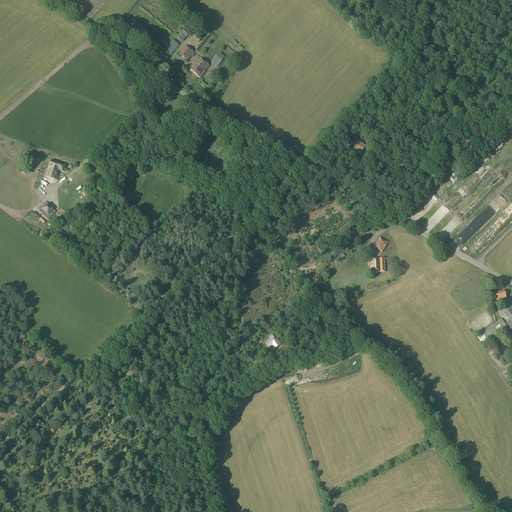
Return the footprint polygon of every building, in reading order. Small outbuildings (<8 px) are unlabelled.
[(176,37),(182,42),(188,35),(182,30),(176,37)] [(164,50),(171,56),(179,45),(173,40),(164,50)] [(179,54),(187,61),(194,53),(185,46),(179,54)] [(212,62),(217,67),(219,65),(225,58),(219,53),(213,61),(212,62)] [(190,70),(200,78),(205,72),(204,72),(209,66),(200,58),(190,70)] [(353,149),(361,154),(366,146),(359,141),(353,149)] [(63,172),(65,165),(51,161),(49,167),(50,167),(47,177),(56,180),(59,171),(63,172)] [(431,231),(465,197),(459,191),(425,225),(431,231)] [(47,204),(45,202),(38,210),(48,220),(56,212),(53,210),(54,210),(48,204),(47,204)] [(375,232),(382,227),(378,221),(371,226),(375,232)] [(475,223),(471,221),(462,233),(464,235),(462,237),(467,240),(474,231),(475,232),(480,226),(475,223)] [(443,241),(456,228),(451,222),(437,235),(443,241)] [(382,252),(388,242),(380,237),(373,247),(382,252)] [(339,262),(345,257),(342,254),(336,259),(339,262)] [(385,272),(385,259),(370,260),(371,269),(372,269),(372,273),(385,272)] [(496,300),(506,298),(504,291),(494,294),(496,300)] [(482,344),(506,327),(501,319),(476,336),(482,344)] [(276,341),(272,336),(269,337),(270,339),(265,343),(268,348),(272,345),(275,349),(280,345),(277,340),(276,341)]
